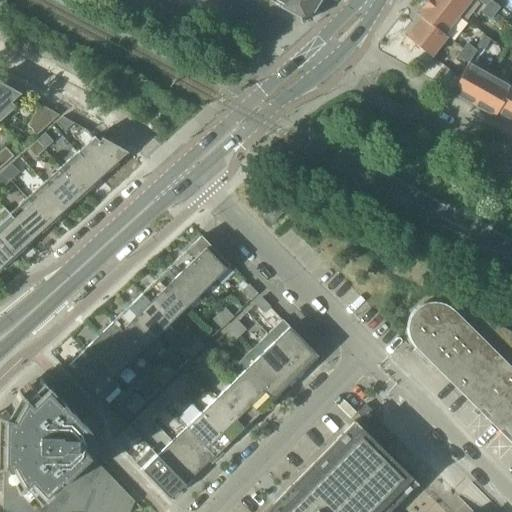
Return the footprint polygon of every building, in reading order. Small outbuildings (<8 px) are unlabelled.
[(316,6),(307,0),(276,0),(274,4),(302,19),(302,22),(310,20),(309,18),(316,6)] [(459,16),(438,0),(427,0),(416,15),(419,17),(443,36),(444,34),(459,16)] [(438,0),(459,16),(471,0),(438,0)] [(477,0),(485,5),(495,13),(500,7),(491,0),(477,0)] [(495,13),(485,5),(480,12),(490,19),(495,13)] [(443,36),(419,17),(404,36),(431,57),(447,36),(444,34),(443,36)] [(477,45),(483,49),(489,39),(482,36),(477,45)] [(476,49),(467,42),(462,48),(472,55),(476,49)] [(468,62),(469,62),(472,55),(462,48),(457,54),(468,62)] [(468,62),(451,92),(473,104),(489,74),(469,62),(468,62)] [(510,86),(489,74),(473,104),(494,116),(496,113),(511,86),(510,86)] [(14,105),(21,93),(0,81),(0,119),(15,106),(14,105)] [(511,81),(511,82),(510,86),(511,86),(496,113),(511,121),(511,81)] [(60,115),(41,105),(29,126),(37,136),(60,115)] [(75,124),(64,118),(57,124),(65,133),(75,124)] [(37,142),(45,151),(54,143),(46,134),(37,142)] [(77,152),(101,179),(118,163),(116,160),(125,152),(127,153),(127,152),(101,137),(101,138),(102,140),(99,142),(94,137),(77,152)] [(45,151),(37,142),(28,150),(36,159),(45,151)] [(6,148),(0,153),(0,159),(5,165),(14,157),(6,148)] [(77,152),(60,167),(84,194),(101,179),(77,152)] [(12,165),(3,173),(11,182),(20,174),(12,165)] [(60,167),(43,182),(68,209),(84,194),(60,167)] [(11,182),(3,173),(0,175),(0,187),(2,190),(11,182)] [(43,182),(27,198),(51,225),(68,209),(43,182)] [(51,225),(27,198),(10,213),(34,240),(51,225)] [(284,209),(275,201),(260,216),(268,224),(284,209)] [(34,240),(10,213),(0,221),(0,236),(17,255),(34,240)] [(0,270),(17,255),(0,236),(0,270)] [(194,244),(186,250),(214,279),(229,265),(201,236),(194,244)] [(186,250),(171,264),(200,293),(214,279),(186,250)] [(171,264),(157,279),(185,307),(200,293),(171,264)] [(185,307),(157,279),(142,293),(170,322),(185,307)] [(244,280),(238,285),(242,290),(249,285),(244,280)] [(249,284),(249,285),(242,290),(251,299),(257,293),(249,284)] [(142,293),(128,307),(156,336),(170,322),(142,293)] [(261,297),(255,303),(263,312),(270,306),(261,297)] [(511,332),(458,303),(455,305),(452,308),(451,307),(448,305),(444,303),(442,302),(439,301),(435,301),(431,301),(427,302),(422,303),(420,305),(417,307),(415,309),(414,310),(411,313),(410,315),(409,317),(408,319),(408,322),(407,324),(407,326),(407,329),(407,331),(407,334),(408,336),(409,338),(410,341),(411,342),(412,345),(415,347),(511,443),(511,332)] [(156,336),(128,307),(113,321),(141,350),(156,336)] [(225,307),(219,313),(227,322),(233,316),(225,307)] [(227,322),(219,313),(213,319),(221,327),(227,322)] [(282,319),(267,334),(302,370),(317,355),(282,319)] [(246,329),(237,320),(231,326),(240,334),(246,329)] [(141,350),(113,321),(98,336),(126,364),(141,350)] [(240,334),(231,326),(226,332),(234,340),(240,334)] [(302,370),(267,334),(253,348),(287,384),(302,370)] [(98,336),(84,350),(112,379),(126,364),(98,336)] [(195,336),(190,342),(198,350),(204,344),(195,336)] [(198,350),(190,342),(184,347),(192,356),(198,350)] [(287,384),(253,348),(238,362),(245,369),(273,398),(287,384)] [(216,357),(208,349),(202,354),(210,363),(216,357)] [(112,379),(84,350),(68,365),(103,401),(119,386),(112,379)] [(210,363),(202,354),(196,360),(205,369),(210,363)] [(166,364),(160,370),(169,379),(175,373),(166,364)] [(245,369),(230,383),(258,412),(273,398),(245,369)] [(169,379),(160,370),(155,376),(163,384),(169,379)] [(187,386),(179,377),(173,383),(181,391),(187,386)] [(181,391),(173,383),(167,389),(175,397),(181,391)] [(258,412),(230,383),(215,398),(243,426),(258,412)] [(89,427),(48,387),(31,403),(24,395),(22,397),(23,398),(11,417),(2,414),(2,416),(4,417),(3,461),(1,462),(2,464),(3,463),(3,467),(1,511),(145,511),(81,445),(81,435),(89,427)] [(137,393),(131,399),(140,407),(145,401),(137,393)] [(215,398),(201,412),(229,441),(243,426),(215,398)] [(140,407),(131,399),(125,404),(134,413),(140,407)] [(363,402),(255,511),(502,511),(471,481),(457,495),(363,402)] [(158,414),(150,406),(144,411),(152,420),(158,414)] [(130,416),(122,408),(116,414),(124,422),(130,416)] [(152,420),(144,411),(138,417),(146,425),(152,420)] [(229,441),(201,412),(186,426),(214,455),(229,441)] [(123,432),(131,440),(137,434),(129,426),(123,432)] [(186,426),(172,440),(199,469),(214,455),(186,426)] [(131,440),(123,432),(114,440),(122,449),(131,440)] [(199,469),(172,440),(157,454),(185,483),(199,469)] [(185,483),(157,454),(150,447),(135,462),(170,498),(185,483)]
